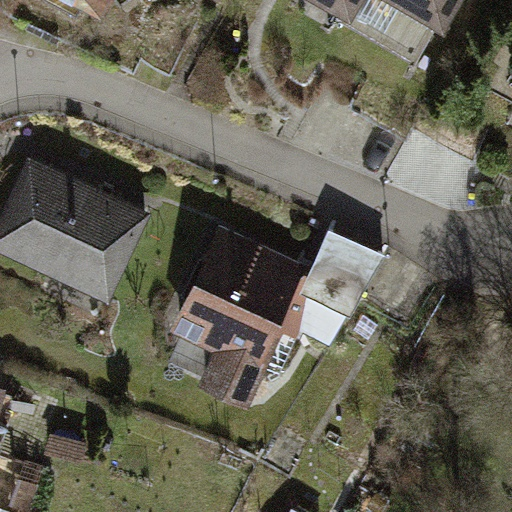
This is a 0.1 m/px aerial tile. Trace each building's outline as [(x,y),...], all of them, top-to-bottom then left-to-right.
[(90,0),(106,9),(110,0),(90,0)] [(452,0),(312,0),(417,60),(452,0)] [(147,213),(33,164),(0,240),(0,246),(113,294),(147,213)] [(318,271),(228,224),(176,325),(217,346),(202,375),(251,400),(318,271)] [(350,310),(318,296),(302,333),(334,347),(350,310)] [(0,397),(10,364),(0,360),(0,397)]
